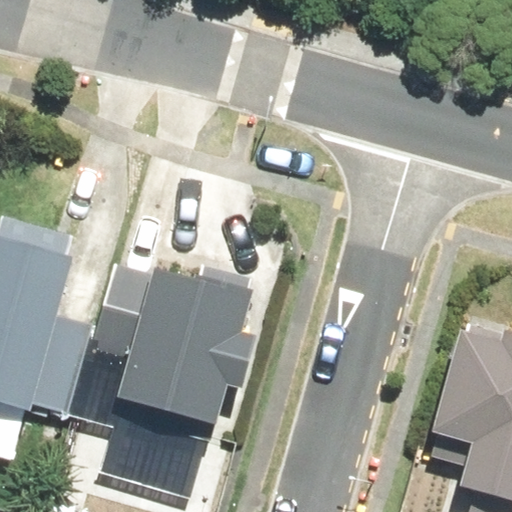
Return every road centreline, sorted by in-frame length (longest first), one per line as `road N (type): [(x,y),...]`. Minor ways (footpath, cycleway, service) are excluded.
road 1 (residential): [(423,121),(11,0)]
road 2 (residential): [(423,121),(308,511)]
